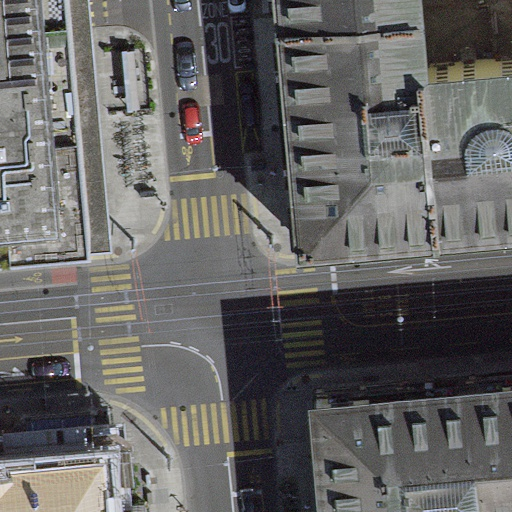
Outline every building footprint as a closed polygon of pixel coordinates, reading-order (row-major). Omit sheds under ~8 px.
[(70,0),(0,0),(0,238),(89,230),(70,0)] [(281,0),(283,19),(421,8),(420,0),(281,0)] [(421,8),(283,19),(303,241),(437,229),(425,64),(421,8)] [(511,56),(425,64),(437,229),(511,222),(511,56)] [(487,511),(487,501),(511,499),(511,374),(315,391),(326,511),(487,511)] [(105,511),(100,455),(0,464),(0,511),(105,511)]
